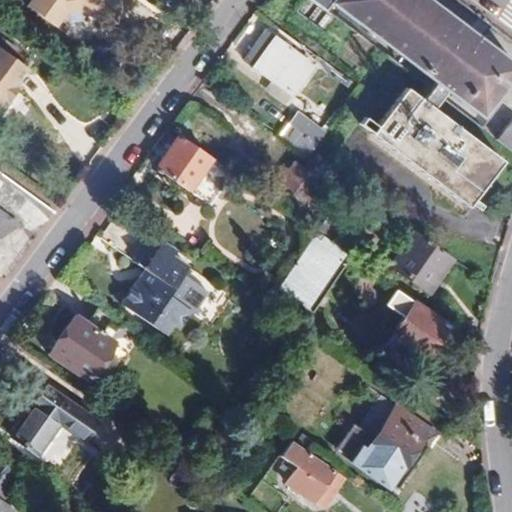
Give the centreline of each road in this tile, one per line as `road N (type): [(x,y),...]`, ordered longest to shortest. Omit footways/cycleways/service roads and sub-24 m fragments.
road 1 (residential): [(236,0),(0,320)]
road 2 (residential): [(511,281),(490,378),(508,511)]
